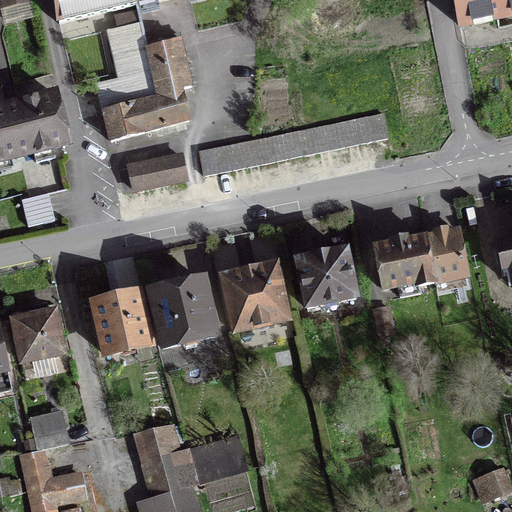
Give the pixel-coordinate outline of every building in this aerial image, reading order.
[(137,6),(135,0),(55,0),(59,24),(136,6),(137,6)] [(511,0),(454,0),(460,26),(511,16),(511,0)] [(120,82),(97,87),(104,113),(155,97),(137,11),(116,17),(118,26),(121,30),(109,33),(120,82)] [(155,97),(104,113),(111,143),(189,122),(181,91),(191,88),(179,35),(145,44),(138,11),(137,11),(155,97)] [(51,158),(49,150),(68,145),(56,96),(0,109),(0,162),(37,153),(40,161),(51,158)] [(199,153),(204,177),(388,139),(384,115),(199,153)] [(129,168),(134,192),(186,181),(181,157),(129,168)] [(22,201),(28,227),(55,221),(48,195),(22,201)] [(426,239),(435,284),(467,277),(458,232),(446,234),(446,231),(436,233),(437,237),(426,239)] [(419,287),(435,284),(426,239),(406,242),(406,239),(392,242),(393,245),(375,249),(383,291),(399,288),(401,299),(420,295),(419,287)] [(511,286),(511,245),(499,248),(504,275),(506,275),(509,287),(511,286)] [(298,266),(307,309),(356,299),(346,253),(329,257),(328,255),(315,258),(316,263),(298,266)] [(223,279),(235,333),(289,321),(276,267),(223,279)] [(198,345),(197,342),(217,337),(204,283),(150,295),(163,349),(183,345),(183,348),(186,350),(196,347),(198,345)] [(95,306),(106,356),(151,345),(139,296),(95,306)] [(13,321),(22,363),(64,354),(54,305),(35,309),(36,316),(13,321)] [(374,311),(379,337),(394,334),(388,308),(374,311)] [(0,393),(12,391),(0,335),(0,393)] [(30,419),(37,451),(69,445),(62,412),(30,419)] [(193,511),(189,497),(177,454),(170,426),(135,436),(153,501),(140,505),(142,511),(193,511)] [(247,471),(238,437),(177,454),(189,497),(194,495),(192,487),(247,471)] [(47,467),(43,452),(21,456),(33,511),(55,511),(54,505),(84,498),(80,475),(52,481),(49,467),(47,467)] [(474,481),(482,501),(511,490),(503,470),(474,481)]
